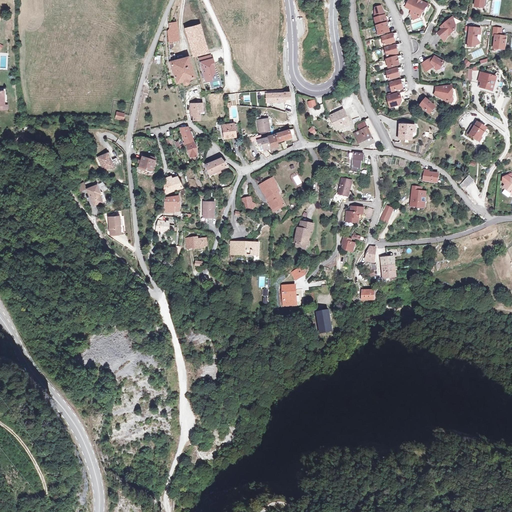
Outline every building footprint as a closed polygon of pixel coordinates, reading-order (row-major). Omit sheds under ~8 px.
[(412,11),(410,14),(412,15),(412,16),(413,20),(419,18),(424,9),(429,6),(417,0),(409,1),(406,8),(412,11)] [(478,0),(478,8),(481,8),(481,9),(483,9),(483,8),(485,8),(486,0),(488,0),(487,0),(478,0)] [(377,27),(388,24),(389,23),(382,7),(376,8),(375,19),(377,27)] [(184,20),(185,29),(197,26),(195,15),(185,17),(185,20),(184,20)] [(438,33),(443,40),(449,34),(455,30),(456,25),(451,19),(442,26),(444,29),(438,33)] [(167,31),(169,42),(173,41),(179,40),(177,22),(169,24),(169,29),(167,31)] [(388,24),(377,27),(379,35),(390,32),(388,24)] [(197,26),(185,29),(193,56),(207,52),(199,25),(197,26)] [(481,29),(470,28),(468,47),(471,47),(477,45),(477,39),(478,34),(481,35),(481,29)] [(501,29),(494,28),(493,36),(496,36),(494,48),(502,48),(505,46),(506,37),(500,36),(501,29)] [(393,35),(382,38),(384,46),(395,43),(393,35)] [(482,44),(477,39),(477,45),(471,47),(476,48),(477,46),(482,44)] [(398,54),(396,46),(385,49),(387,57),(398,54)] [(188,57),(175,61),(170,62),(177,84),(183,82),(184,83),(184,84),(185,85),(186,85),(187,85),(188,84),(188,83),(188,81),(188,80),(194,78),(188,57)] [(444,63),(434,57),(433,60),(431,59),(422,64),(426,72),(433,68),(436,70),(440,69),(444,63)] [(400,66),(397,58),(386,61),(389,69),(400,66)] [(462,63),(466,68),(471,64),(467,59),(462,63)] [(400,77),(398,70),(386,73),(389,81),(400,77)] [(479,81),(482,82),(484,82),(482,87),(492,90),(495,82),(493,81),(494,77),(486,75),(481,73),(479,81)] [(403,89),(401,81),(390,84),(392,92),(403,89)] [(436,88),(436,93),(438,93),(437,96),(448,102),(452,95),(451,86),(436,88)] [(266,94),(266,98),(267,102),(285,101),(284,99),(290,99),(290,92),(284,92),(284,93),(266,94)] [(402,101),(400,95),(387,98),(390,108),(399,105),(402,101)] [(426,99),(420,106),(430,114),(435,107),(426,99)] [(193,112),(194,122),(200,121),(200,112),(203,112),(202,103),(190,104),(191,112),(193,112)] [(116,110),(114,117),(121,119),(123,112),(116,110)] [(351,125),(344,110),(338,112),(330,116),(337,131),(351,125)] [(259,132),(269,131),(267,119),(257,120),(259,132)] [(360,131),(368,127),(365,122),(358,126),(360,131)] [(235,132),(233,124),(223,126),(224,138),(235,136),(235,132)] [(469,135),(477,140),(479,136),(481,136),(486,128),(479,124),(476,128),(475,127),(469,135)] [(415,132),(415,128),(416,126),(400,125),(399,139),(412,140),(412,137),(412,132),(415,132)] [(469,135),(475,127),(472,125),(467,133),(469,135)] [(186,144),(193,141),(188,127),(180,128),(182,137),(184,142),(183,142),(184,144),(185,144),(186,143),(186,144)] [(375,142),(368,127),(360,131),(355,134),(362,148),(375,142)] [(289,130),(274,135),(276,141),(290,137),(290,135),(289,130)] [(278,146),(276,141),(274,135),(266,137),(266,138),(269,148),(278,146)] [(257,141),(258,145),(259,145),(260,151),(261,151),(269,148),(266,138),(257,141)] [(186,144),(188,151),(189,157),(190,157),(194,156),(195,156),(195,147),(193,141),(186,144)] [(365,154),(360,154),(354,153),(353,168),(352,168),(352,171),(360,173),(360,169),(361,169),(362,161),(364,161),(365,154)] [(149,159),(142,156),(138,168),(144,170),(145,168),(151,170),(155,158),(150,156),(149,159)] [(109,158),(99,162),(105,175),(114,170),(109,158)] [(211,161),(204,164),(210,175),(225,167),(220,158),(212,163),(211,161)] [(429,171),(425,170),(423,181),(437,183),(438,174),(429,172),(429,171)] [(502,182),(505,184),(503,188),(511,194),(511,174),(503,178),(502,182)] [(297,175),(293,177),(298,185),(302,183),(297,175)] [(171,176),(169,177),(172,191),(182,187),(177,176),(172,178),(171,176)] [(270,204),(273,210),(274,212),(285,205),(280,197),(278,197),(276,194),(279,192),(276,186),(277,185),(273,178),(260,185),(268,199),(269,198),(271,203),(270,204)] [(339,194),(347,196),(349,188),(350,188),(352,181),(343,178),(339,194)] [(77,186),(79,192),(86,189),(83,183),(77,186)] [(397,185),(393,189),(397,193),(398,193),(402,189),(397,185)] [(421,188),(412,187),(412,190),(414,191),(412,206),(424,208),(425,192),(420,191),(421,188)] [(98,191),(88,195),(93,211),(103,208),(99,199),(101,199),(98,191)] [(174,213),(174,212),(174,206),(178,206),(179,206),(178,196),(164,198),(164,205),(164,206),(164,212),(174,213)] [(214,202),(203,202),(203,217),(212,217),(212,208),(214,208),(214,202)] [(392,209),(385,206),(382,213),(389,216),(392,209)] [(351,213),(349,212),(349,217),(347,217),(347,222),(356,223),(356,218),(360,218),(360,214),(361,208),(352,207),(351,213)] [(389,216),(382,213),(380,219),(387,222),(389,216)] [(173,231),(173,228),(173,226),(169,226),(169,221),(157,221),(157,231),(173,231)] [(315,224),(304,222),(302,228),(299,227),(295,243),(307,246),(310,231),(313,232),(315,224)] [(120,223),(110,224),(112,241),(126,239),(125,226),(122,226),(123,230),(121,230),(120,223)] [(204,243),(207,243),(206,239),(198,239),(198,237),(186,239),(187,249),(193,248),(193,247),(197,247),(197,249),(205,248),(204,247),(204,243)] [(352,239),(345,237),(344,241),(345,241),(343,249),(353,252),(355,244),(351,243),(352,239)] [(246,244),(236,244),(236,255),(258,255),(258,243),(246,242),(246,244)] [(375,248),(373,248),(370,247),(366,253),(365,261),(374,263),(375,248)] [(382,266),(394,265),(393,257),(381,258),(382,266)] [(396,276),(394,265),(382,266),(383,278),(396,276)] [(295,280),(304,274),(300,267),(291,272),(295,280)] [(294,286),(283,286),(284,305),(296,305),(296,296),(293,294),(292,290),(294,290),(294,286)] [(370,299),(370,290),(361,290),(360,299),(370,299)] [(329,310),(317,312),(320,333),(332,331),(329,310)]
